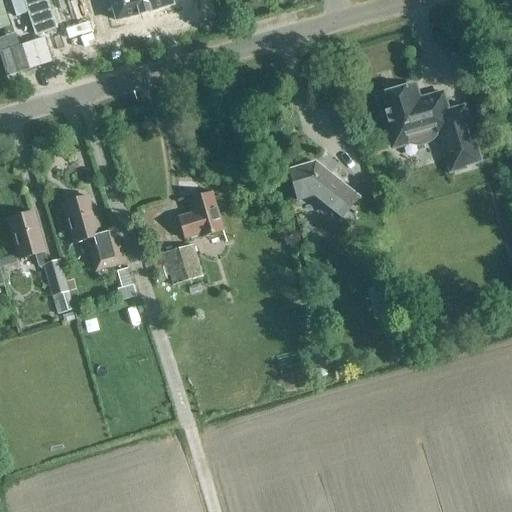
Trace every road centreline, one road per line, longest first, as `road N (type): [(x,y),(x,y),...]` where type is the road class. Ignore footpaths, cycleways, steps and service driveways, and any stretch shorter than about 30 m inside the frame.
road 1 (track): [(82,93),(208,511)]
road 2 (tertiary): [(0,117),(398,0)]
